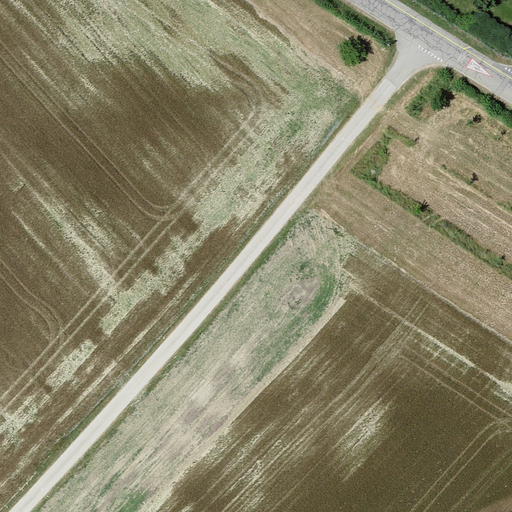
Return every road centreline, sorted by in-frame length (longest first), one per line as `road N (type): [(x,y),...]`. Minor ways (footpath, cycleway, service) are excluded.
road 1 (track): [(425,36),(237,267),(19,511)]
road 2 (unclassified): [(367,0),(511,90)]
